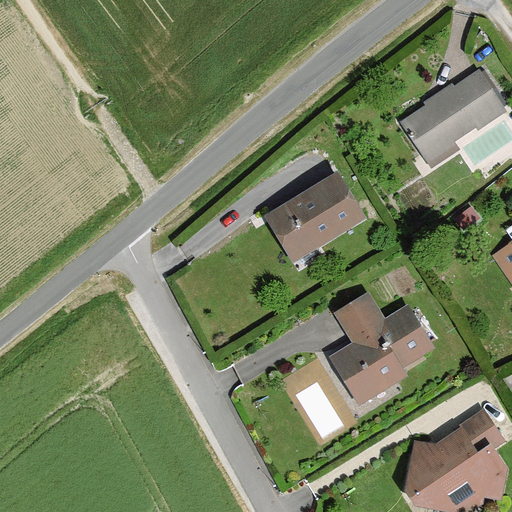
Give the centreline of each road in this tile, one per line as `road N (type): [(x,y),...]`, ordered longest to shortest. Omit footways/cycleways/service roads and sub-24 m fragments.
road 1 (tertiary): [(410,0),(122,235)]
road 2 (unclassified): [(122,235),(272,511)]
road 3 (track): [(25,0),(161,202)]
road 4 (tertiary): [(122,235),(0,335)]
